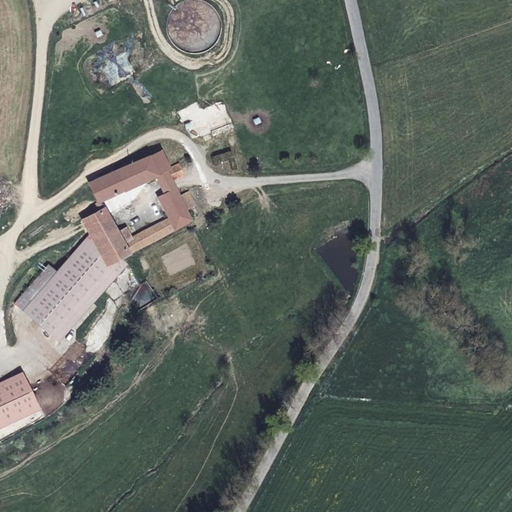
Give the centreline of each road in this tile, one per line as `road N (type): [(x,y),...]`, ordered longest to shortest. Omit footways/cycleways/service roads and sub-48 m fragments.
road 1 (unclassified): [(374,171),(369,263),(354,321),(238,511)]
road 2 (unclassified): [(348,0),(375,123),(374,171)]
road 3 (residential): [(374,171),(215,181)]
